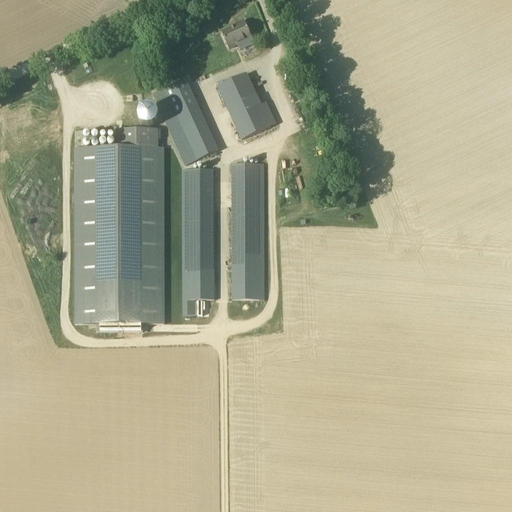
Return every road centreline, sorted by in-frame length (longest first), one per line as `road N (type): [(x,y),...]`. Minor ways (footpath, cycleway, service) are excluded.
road 1 (unclassified): [(0,84),(177,0)]
road 2 (track): [(221,322),(223,511)]
